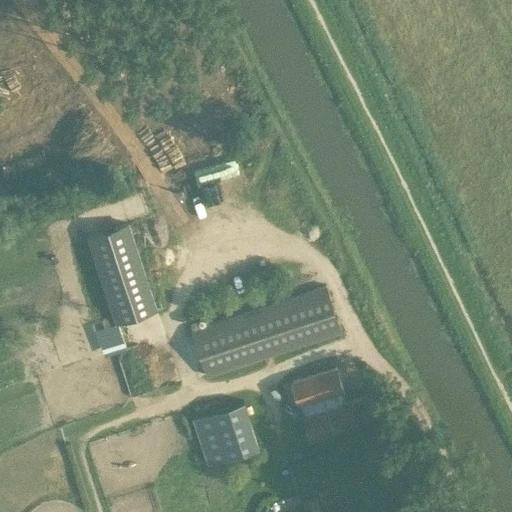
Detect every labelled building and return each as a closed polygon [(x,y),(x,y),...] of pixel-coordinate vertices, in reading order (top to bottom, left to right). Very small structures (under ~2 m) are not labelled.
[(197,203),(206,201),(213,226),(249,217),(235,164),(184,177),(188,191),(194,189),(197,203)] [(86,236),(113,321),(154,309),(127,223),(86,236)] [(325,286),(195,329),(208,374),(339,330),(325,286)] [(117,351),(49,369),(63,418),(131,400),(117,351)] [(336,364),(290,380),(298,404),(301,403),(305,415),(326,409),(334,434),(370,422),(362,398),(345,404),(341,389),(344,388),(336,364)] [(192,417),(207,463),(258,446),(244,401),(192,417)] [(321,511),(318,497),(303,501),(306,511),(321,511)]
